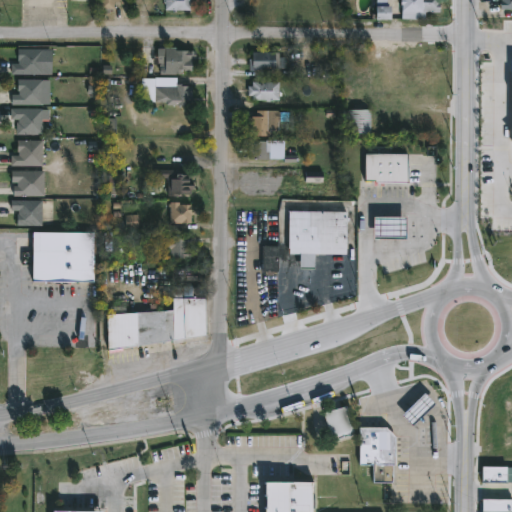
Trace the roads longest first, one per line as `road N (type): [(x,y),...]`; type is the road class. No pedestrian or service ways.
road 1 (residential): [(465,37),(0,37)]
road 2 (residential): [(225,0),(225,241),(215,370)]
road 3 (secondary): [(210,415),(284,405),(412,358),(451,360)]
road 4 (secondary): [(454,301),(215,370)]
road 5 (secondary): [(215,370),(0,419)]
road 6 (secondary): [(0,446),(210,415)]
road 7 (secondary): [(465,0),(472,205)]
